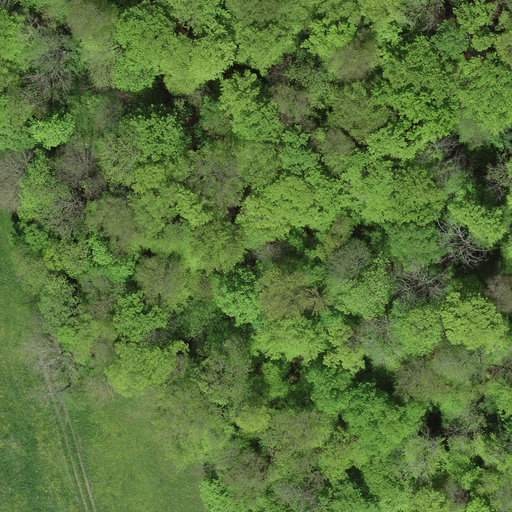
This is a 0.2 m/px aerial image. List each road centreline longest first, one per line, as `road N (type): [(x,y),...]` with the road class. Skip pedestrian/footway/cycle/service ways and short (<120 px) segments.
road 1 (track): [(56,0),(36,22),(25,69),(30,147),(88,511)]
road 2 (track): [(218,0),(281,91),(372,157),(511,231)]
